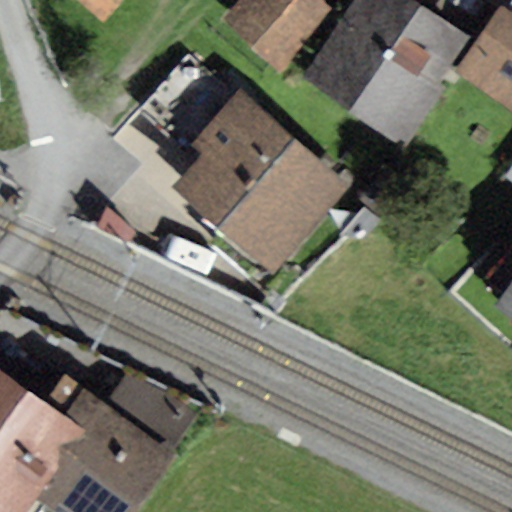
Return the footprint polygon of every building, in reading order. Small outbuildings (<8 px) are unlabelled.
[(77,0),(100,19),(116,0),(77,0)] [(323,0),(238,0),(222,18),(279,71),(335,11),(323,0)] [(415,0),(351,0),(299,76),(401,148),(446,84),(439,79),(469,37),(415,0)] [(511,18),(496,8),(454,71),(511,109),(511,18)] [(0,86),(8,85),(0,41),(0,86)] [(138,108),(193,160),(171,186),(269,272),(349,185),(238,85),(231,94),(187,54),(138,108)] [(511,163),(503,176),(511,182),(511,163)] [(511,282),(495,307),(511,318),(511,282)] [(128,511),(195,413),(125,366),(105,395),(62,366),(43,393),(0,364),(0,511),(23,511),(34,496),(56,511),(128,511)]
